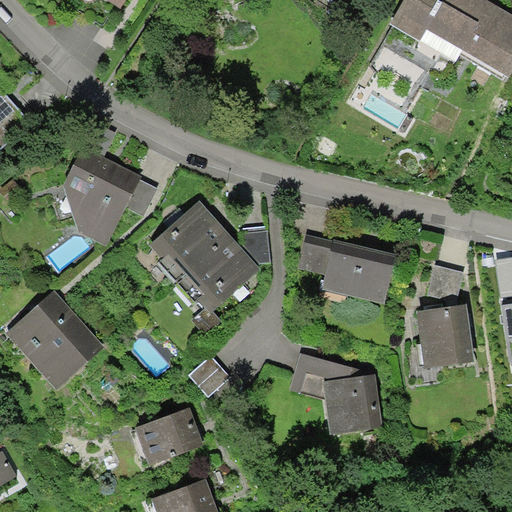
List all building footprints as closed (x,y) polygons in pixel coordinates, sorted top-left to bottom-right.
[(410,0),(371,67),(386,81),(447,79),(461,56),(511,84),(511,10),(493,0),(410,0)] [(35,127),(0,88),(0,159),(0,160),(35,127)] [(141,176),(82,148),(63,184),(78,232),(106,245),(126,206),(139,180),(141,176)] [(156,188),(139,180),(126,206),(143,215),(156,188)] [(240,246),(199,201),(150,245),(162,258),(158,262),(195,303),(199,300),(211,313),(261,268),(256,264),(240,246)] [(270,263),(267,226),(238,228),(240,246),(256,264),(270,263)] [(400,258),(308,238),(301,271),(329,277),(325,292),(389,306),(400,258)] [(466,274),(436,268),(427,310),(418,313),(425,370),(479,364),(470,307),(459,308),(466,274)] [(54,294),(9,336),(60,391),(105,349),(54,294)] [(231,380),(210,356),(188,377),(210,400),(231,380)] [(366,377),(304,356),(291,392),(327,402),(333,437),(386,430),(379,376),(366,377)] [(193,410),(133,432),(147,470),(207,448),(193,410)] [(0,445),(0,498),(22,486),(0,445)] [(221,511),(209,480),(145,504),(147,511),(221,511)]
